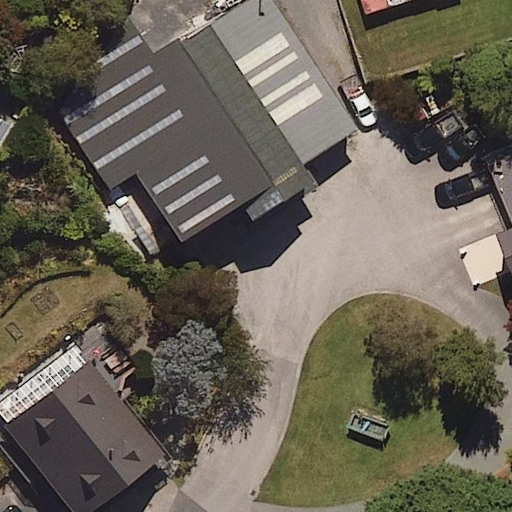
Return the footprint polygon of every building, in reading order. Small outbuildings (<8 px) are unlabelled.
[(371,141),(284,0),(237,0),(133,64),(177,135),(126,166),(180,255),(245,215),(258,235),(316,199),(305,182),(371,141)] [(419,0),(358,0),(364,17),(419,0)] [(0,120),(0,155),(14,128),(0,120)] [(511,155),(495,162),(511,200),(511,238),(509,240),(511,246),(511,155)] [(116,511),(173,469),(78,344),(0,402),(0,433),(59,511),(116,511)] [(233,395),(192,479),(218,492),(259,408),(233,395)]
